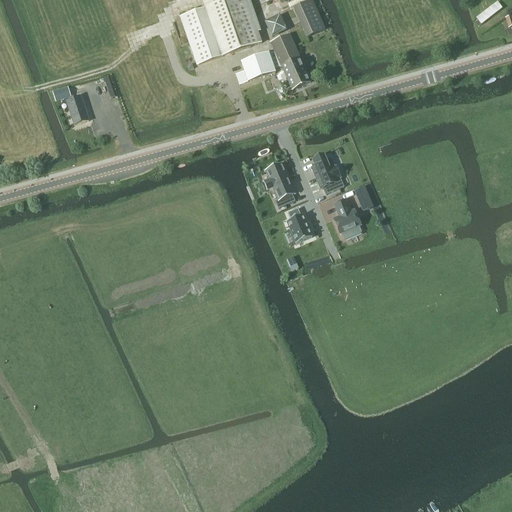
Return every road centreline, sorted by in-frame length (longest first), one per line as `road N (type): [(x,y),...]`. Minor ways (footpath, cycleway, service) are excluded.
road 1 (tertiary): [(511,54),(0,198)]
road 2 (unknown): [(285,119),(337,259)]
